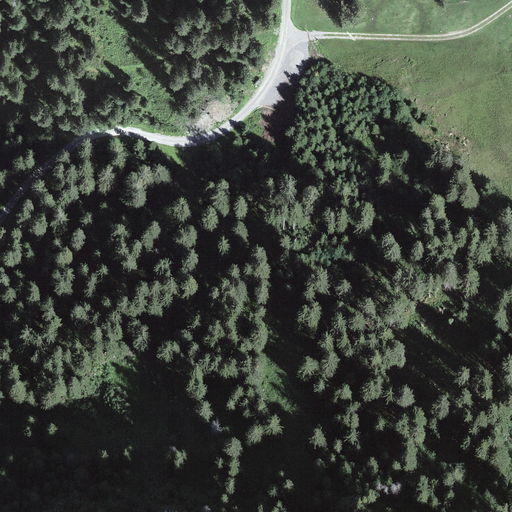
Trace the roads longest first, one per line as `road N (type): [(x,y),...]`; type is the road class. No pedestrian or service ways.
road 1 (track): [(0,215),(32,174),(83,136),(117,130),(187,141),(237,121),(276,68),(287,0)]
road 2 (track): [(283,45),(333,33),(457,36),(511,4)]
